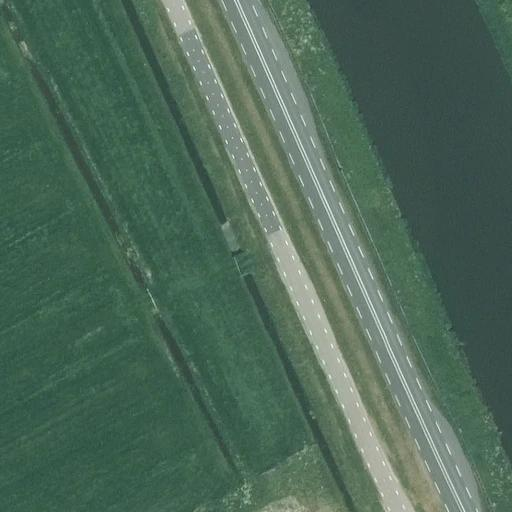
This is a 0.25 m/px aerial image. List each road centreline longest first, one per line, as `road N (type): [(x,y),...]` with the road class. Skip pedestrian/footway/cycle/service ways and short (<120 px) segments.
road 1 (unclassified): [(398,511),(169,0)]
road 2 (primary): [(463,511),(381,342),(236,0)]
